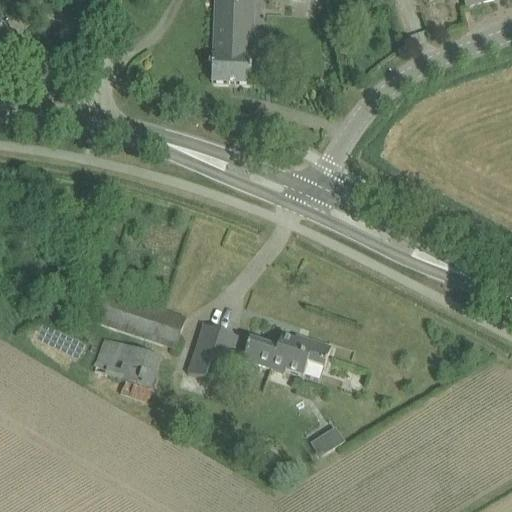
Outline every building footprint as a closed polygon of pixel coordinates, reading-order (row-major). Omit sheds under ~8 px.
[(251,86),(252,66),(254,0),(215,0),(213,57),(212,57),(211,84),(251,86)] [(0,35),(2,37),(9,29),(1,23),(0,23),(0,35)] [(99,313),(94,327),(116,334),(126,338),(175,353),(179,340),(185,321),(106,294),(99,313)] [(222,387),(232,358),(238,339),(204,327),(188,376),(222,387)] [(324,371),(325,369),(331,350),(306,342),(305,346),(282,338),(278,351),(250,342),(243,362),(272,372),(273,368),(304,378),(308,365),(324,371)] [(104,341),(93,374),(124,384),(120,397),(147,407),(162,360),(123,347),(113,344),(104,341)] [(306,438),(317,458),(341,446),(330,425),(306,438)]
